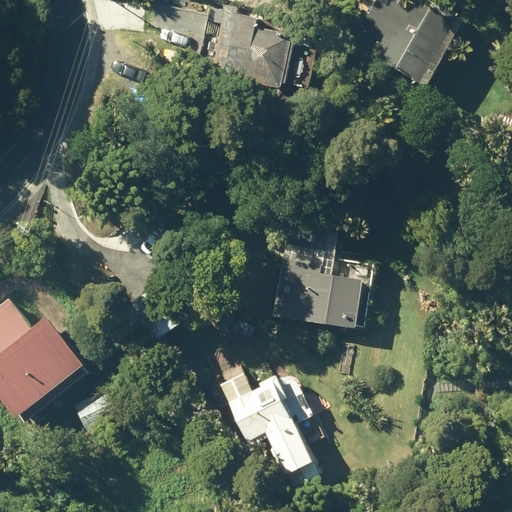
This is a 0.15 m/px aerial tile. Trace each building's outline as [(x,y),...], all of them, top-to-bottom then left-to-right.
[(346,42),(429,94),(465,29),(414,0),(412,0),(406,12),(385,0),(379,0),(371,16),(363,12),(346,42)] [(213,78),(286,93),(297,40),(258,32),(259,23),(238,17),(239,12),(225,9),(213,78)] [(472,145),(485,149),(491,132),(478,127),(472,145)] [(273,321),(356,335),(364,288),(330,282),(337,236),(290,228),(273,321)] [(159,289),(129,312),(156,349),(187,326),(159,289)] [(0,406),(15,427),(86,375),(49,327),(33,338),(11,302),(0,310),(0,406)] [(271,431),(295,478),(324,463),(291,399),(297,396),(285,370),(266,379),(268,384),(264,387),(254,369),(229,381),(257,438),(271,431)] [(74,407),(87,435),(121,420),(108,392),(74,407)]
